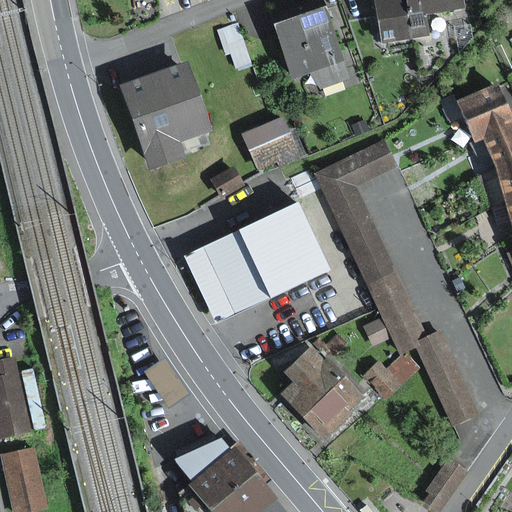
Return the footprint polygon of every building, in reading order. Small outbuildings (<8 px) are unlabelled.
[(457,0),(398,0),(399,3),(364,8),(369,50),(409,45),(406,22),(459,15),(457,0)] [(326,15),(272,31),(288,84),(342,68),(326,15)] [(187,69),(122,90),(147,167),(212,146),(187,69)] [(511,127),(498,93),(464,107),(478,142),(482,140),(511,128),(511,127)] [(282,120),(240,137),(254,173),(296,157),(282,120)] [(511,128),(482,140),(494,171),(511,163),(511,128)] [(432,340),(357,189),(398,169),(384,141),(313,176),(402,355),(415,348),(432,340)] [(511,163),(494,171),(510,209),(511,208),(511,163)] [(296,203),(237,232),(269,300),(329,271),(296,203)] [(269,300),(237,232),(183,257),(215,325),(269,300)] [(415,348),(454,426),(481,412),(443,335),(432,340),(415,348)] [(319,355),(282,391),(330,442),(368,407),(319,355)] [(145,370),(170,408),(191,394),(166,356),(145,370)] [(14,360),(0,362),(0,437),(29,432),(14,360)] [(279,511),(220,439),(173,460),(195,487),(180,499),(183,511),(279,511)] [(33,449),(3,455),(14,511),(27,511),(46,508),(33,449)] [(453,462),(424,500),(439,511),(440,511),(469,475),(453,462)]
